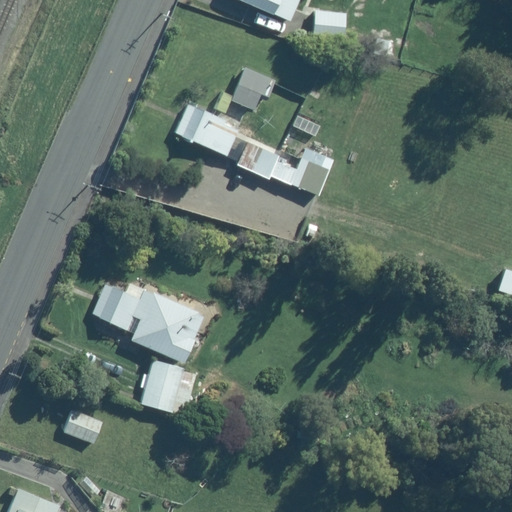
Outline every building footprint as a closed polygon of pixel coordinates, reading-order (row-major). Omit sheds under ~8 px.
[(239,0),(290,20),(297,0),(239,0)] [(344,15),(314,12),(311,41),(341,44),(344,15)] [(259,97),(266,100),(274,82),(244,68),(229,101),(253,111),(259,97)] [(173,135),(224,158),(236,164),(236,165),(267,180),(270,175),(315,196),(328,169),(280,146),(277,152),(222,126),(224,122),(187,105),(173,135)] [(201,315),(142,290),(138,300),(104,286),(91,315),(132,332),(128,341),(180,364),(201,315)] [(183,368),(151,359),(137,405),(170,414),(173,402),(185,405),(190,389),(177,386),(183,368)] [(101,422),(70,410),(61,432),(93,445),(101,422)] [(17,490),(6,511),(56,511),(59,507),(17,490)]
